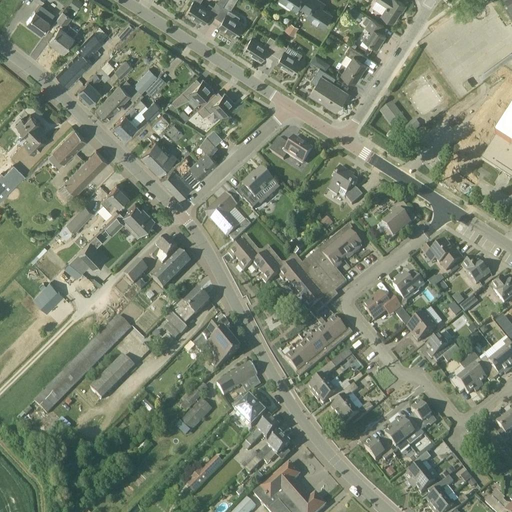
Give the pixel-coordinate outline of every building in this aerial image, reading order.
[(77,0),(70,0),(67,5),(76,11),(82,3),(77,0)] [(223,7),(217,3),(214,7),(209,3),(206,8),(199,4),(201,0),(192,0),(194,1),(186,13),(203,24),(210,14),(216,18),(223,7)] [(310,0),(281,0),(297,10),(299,7),(304,10),(310,0)] [(322,8),(325,4),(318,0),(310,0),(304,10),(309,13),(307,16),(324,27),(332,14),(322,8)] [(405,4),(398,0),(376,0),(378,1),(374,8),(383,13),(382,15),(393,22),(405,4)] [(466,2),(408,91),(430,107),(417,127),(425,132),(451,92),(480,112),(489,97),(483,93),(485,89),(488,91),(493,85),(490,82),(492,79),(499,83),(509,68),(484,52),(494,38),(483,30),(473,45),(461,38),(479,11),(466,2)] [(364,14),(352,6),(347,13),(359,21),(364,14)] [(223,7),(216,18),(222,21),(219,26),(236,37),(244,24),(237,20),(239,17),(229,11),(223,7)] [(253,12),(258,15),(261,10),(256,7),(253,12)] [(54,15),(45,8),(40,16),(34,12),(26,23),(40,33),(54,15)] [(63,12),(57,20),(61,24),(49,41),(62,51),(77,31),(71,26),(67,32),(63,29),(71,18),(63,12)] [(363,23),(367,25),(371,19),(367,16),(363,23)] [(385,35),(381,32),(384,26),(371,18),(366,26),(369,28),(363,38),(377,48),(385,35)] [(129,24),(118,36),(122,40),(134,28),(129,24)] [(103,42),(102,40),(94,33),(78,48),(80,50),(55,75),(67,87),(92,62),(87,57),(90,54),(91,55),(97,49),(103,42)] [(281,43),(270,36),(265,45),(252,37),(244,50),(261,61),(268,50),(274,54),(281,43)] [(281,43),(274,54),(280,58),(276,63),(294,74),(302,61),(299,59),(302,54),(288,45),(287,47),(281,43)] [(364,54),(350,45),(345,53),(352,58),(347,66),(342,74),(355,82),(366,65),(360,61),(364,54)] [(315,54),(311,62),(327,68),(330,61),(315,54)] [(132,66),(126,60),(115,72),(121,78),(132,66)] [(101,68),(78,91),(84,97),(82,98),(88,104),(99,92),(93,86),(101,77),(105,81),(110,76),(108,74),(101,68)] [(347,93),(332,84),(335,78),(319,68),(310,81),(315,85),(310,93),(337,109),(347,93)] [(149,85),(156,77),(148,69),(141,77),(149,85)] [(198,103),(213,90),(203,79),(198,84),(194,80),(171,101),(175,106),(192,96),(198,103)] [(152,96),(157,90),(151,84),(146,90),(152,96)] [(130,95),(119,85),(95,111),(105,121),(130,95)] [(234,104),(224,93),(220,98),(215,93),(197,111),(203,117),(214,111),(220,117),(234,104)] [(161,108),(154,101),(143,112),(150,120),(161,108)] [(383,111),(399,137),(412,128),(396,103),(383,111)] [(139,111),(133,105),(113,126),(119,132),(117,133),(123,139),(137,125),(130,119),(139,111)] [(188,116),(183,110),(179,114),(184,120),(188,116)] [(511,110),(495,137),(496,138),(481,160),(511,180),(511,110)] [(38,136),(44,130),(39,125),(40,124),(30,115),(24,122),(21,119),(15,125),(30,139),(27,141),(23,144),(24,146),(18,152),(25,160),(32,153),(33,154),(45,142),(38,136)] [(162,116),(151,127),(158,134),(169,123),(162,116)] [(174,126),(167,133),(175,141),(182,134),(174,126)] [(85,140),(75,130),(54,152),(48,158),(58,168),(63,162),(85,140)] [(218,163),(210,155),(216,149),(214,146),(220,141),(211,132),(199,144),(206,152),(190,166),(189,167),(201,179),(218,163)] [(299,141),(298,143),(293,140),(289,146),(283,142),(278,138),(270,152),(274,155),(284,161),(287,155),(302,165),(312,150),(299,141)] [(176,157),(170,150),(167,153),(156,142),(141,157),(159,174),(176,157)] [(185,148),(181,151),(185,156),(189,152),(185,148)] [(107,161),(96,151),(64,184),(75,194),(107,161)] [(190,166),(183,158),(160,180),(179,199),(191,188),(201,179),(189,167),(190,166)] [(15,167),(23,175),(30,169),(22,161),(15,167)] [(352,179),(352,178),(350,177),(350,178),(346,175),(347,173),(340,168),(334,177),(336,178),(332,185),(328,191),(337,196),(341,191),(347,195),(345,197),(351,206),(362,197),(358,191),(354,188),(358,183),(352,179)] [(278,189),(274,185),(262,172),(252,182),(250,180),(243,186),(255,199),(261,205),(278,189)] [(128,197),(116,186),(107,195),(107,196),(100,202),(104,205),(111,213),(128,197)] [(247,230),(242,225),(240,228),(228,215),(237,207),(226,195),(208,212),(207,217),(228,239),(229,237),(234,242),(247,230)] [(376,199),(371,203),(376,208),(380,204),(376,199)] [(416,220),(410,212),(402,203),(396,208),(399,211),(382,225),(387,231),(383,235),(388,242),(416,220)] [(91,212),(84,205),(67,224),(59,232),(62,235),(66,239),(91,212)] [(118,213),(103,229),(110,236),(125,220),(133,228),(137,224),(143,231),(153,222),(145,214),(142,216),(132,206),(121,217),(118,213)] [(326,218),(321,224),(327,230),(332,225),(326,218)] [(326,307),(332,301),(327,295),(332,291),(334,294),(347,283),(336,270),(322,253),(331,246),(340,238),(349,231),(350,232),(353,230),(349,226),(347,228),(302,265),(295,256),(285,264),(281,264),(268,247),(262,252),(258,252),(247,238),(244,241),(252,250),(260,259),(268,253),(275,262),(283,271),(295,262),(302,271),(310,280),(318,289),(325,298),(309,312),(322,327),(336,344),(327,351),(318,359),(308,367),(299,375),(301,377),(299,378),(298,378),(299,379),(352,335),(352,334),(351,334),(352,335),(350,336),(348,334),(339,341),(325,324),(317,315),(326,307)] [(350,232),(349,231),(340,238),(354,255),(360,250),(358,247),(361,245),(350,232)] [(91,240),(97,246),(103,241),(97,235),(91,240)] [(347,261),(354,255),(340,238),(331,246),(343,260),(346,258),(347,261)] [(177,250),(167,239),(150,256),(155,262),(158,259),(163,264),(177,250)] [(252,250),(244,241),(228,255),(233,261),(236,259),(238,262),(252,250)] [(304,249),(297,241),(288,248),(295,256),(304,249)] [(454,250),(452,252),(444,242),(435,250),(431,245),(421,253),(431,266),(434,263),(438,268),(441,266),(446,272),(461,259),(454,250)] [(104,259),(89,244),(79,254),(94,269),(104,259)] [(340,263),(343,260),(331,246),(322,253),(336,270),(342,265),(340,263)] [(260,259),(252,250),(238,262),(240,265),(238,266),(243,273),(251,267),(260,259)] [(191,263),(180,252),(154,279),(165,290),(191,263)] [(275,262),(268,253),(260,259),(251,267),(256,273),(259,271),(261,274),(275,262)] [(479,262),(477,263),(473,258),(462,267),(466,272),(476,285),(490,274),(488,272),(487,273),(479,262)] [(147,271),(138,261),(125,274),(134,284),(147,271)] [(283,271),(275,262),(261,274),(263,277),(261,279),(267,285),(278,276),(283,271)] [(302,271),(295,262),(283,271),(278,276),(283,282),(285,280),(288,283),(302,271)] [(302,271),(288,283),(290,285),(288,287),(293,294),(310,280),(302,271)] [(417,291),(424,286),(415,274),(409,280),(404,274),(394,282),(397,285),(393,288),(400,296),(395,300),(402,310),(407,306),(407,303),(405,300),(417,291)] [(511,284),(510,286),(503,277),(491,287),(495,293),(504,304),(511,298),(511,284)] [(318,289),(310,280),(293,294),(299,300),(301,298),(303,301),(318,289)] [(51,282),(38,294),(47,303),(59,290),(51,282)] [(441,294),(448,289),(444,283),(437,288),(441,294)] [(325,298),(318,289),(303,301),(305,304),(303,306),(309,312),(325,298)] [(195,314),(196,315),(209,302),(198,292),(186,304),(183,301),(164,320),(181,336),(187,330),(183,326),(195,314)] [(395,300),(392,297),(386,301),(380,293),(373,299),(374,300),(364,308),(374,322),(390,309),(394,313),(401,308),(402,310),(395,300)] [(442,297),(438,293),(434,297),(438,301),(442,297)] [(460,293),(453,297),(459,306),(465,302),(460,293)] [(470,309),(466,303),(460,307),(465,313),(470,309)] [(457,317),(462,313),(457,307),(452,311),(457,317)] [(406,328),(418,343),(437,328),(433,323),(438,320),(430,310),(406,328)] [(132,328),(120,316),(35,403),(48,415),(132,328)] [(334,317),(325,324),(339,341),(348,334),(334,317)] [(208,342),(207,341),(210,337),(214,341),(225,332),(230,328),(222,319),(188,355),(193,360),(201,352),(199,351),(208,342)] [(472,335),(477,331),(473,326),(467,330),(472,335)] [(315,337),(327,351),(336,344),(322,327),(316,332),(318,335),(315,337)] [(480,330),(484,335),(489,331),(485,327),(480,330)] [(450,340),(452,339),(445,330),(439,336),(440,337),(427,347),(431,352),(428,355),(432,359),(437,364),(456,348),(450,340)] [(240,350),(225,332),(214,341),(206,347),(216,359),(210,364),(216,371),(240,350)] [(473,347),(481,341),(476,334),(468,340),(473,347)] [(304,342),(318,359),(327,351),(315,337),(312,339),(310,337),(304,342)] [(511,353),(511,345),(508,340),(503,344),(506,348),(501,351),(502,352),(498,356),(510,371),(511,369),(511,355),(511,354),(511,353)] [(299,350),(296,352),(308,367),(318,359),(304,342),(297,348),(299,350)] [(450,354),(454,359),(460,354),(456,349),(450,354)] [(285,358),(299,375),(308,367),(296,352),(294,355),(292,352),(285,358)] [(447,365),(454,359),(450,354),(443,360),(447,365)] [(466,374),(479,390),(483,387),(481,385),(487,380),(483,376),(488,372),(480,363),(478,360),(473,354),(459,365),(466,373),(466,374)] [(135,367),(123,355),(90,388),(91,389),(84,395),(96,406),(102,400),(135,367)] [(498,356),(497,357),(493,360),(492,358),(488,362),(485,359),(480,363),(488,372),(493,369),(500,377),(504,374),(505,375),(510,371),(498,356)] [(351,357),(346,361),(351,367),(356,363),(351,357)] [(257,376),(250,364),(217,385),(224,396),(257,376)] [(328,379),(326,377),(336,369),(331,364),(312,380),(314,383),(309,387),(312,391),(310,393),(314,397),(329,385),(326,381),(328,379)] [(466,374),(457,381),(455,379),(450,383),(460,395),(465,391),(468,395),(473,391),(475,393),(479,390),(466,374)] [(336,380),(329,385),(314,397),(318,402),(320,401),(323,405),(329,400),(331,404),(334,401),(351,388),(350,388),(346,382),(341,386),(336,380)] [(348,398),(358,391),(354,385),(350,388),(351,388),(334,401),(337,404),(331,409),(334,413),(333,414),(337,419),(352,407),(348,402),(350,401),(348,398)] [(202,397),(197,392),(182,408),(187,413),(202,397)] [(265,414),(250,399),(249,400),(245,396),(233,408),(236,412),(251,428),(265,414)] [(212,410),(201,400),(181,422),(191,432),(212,410)] [(429,426),(426,422),(432,417),(420,403),(411,410),(414,414),(410,418),(421,433),(421,432),(429,426)] [(352,407),(337,419),(341,424),(342,422),(345,426),(351,422),(354,425),(373,409),(369,404),(359,411),(357,409),(355,411),(352,407)] [(511,408),(509,411),(508,409),(503,413),(511,424),(511,408)] [(511,430),(511,424),(503,413),(497,417),(499,419),(495,422),(501,431),(497,434),(505,444),(510,440),(507,437),(511,433),(510,432),(511,430)] [(405,422),(403,420),(398,424),(396,422),(392,425),(405,442),(409,446),(410,447),(424,436),(421,432),(421,433),(410,418),(405,422)] [(279,428),(270,419),(246,443),(251,447),(262,436),(266,440),(279,428)] [(398,451),(396,449),(405,442),(392,425),(388,428),(390,431),(385,435),(386,437),(382,441),(393,455),(398,451)] [(276,456),(278,458),(290,445),(280,435),(259,456),(248,467),(245,469),(250,475),(258,467),(264,462),(267,465),(276,456)] [(413,445),(418,452),(430,442),(425,435),(413,445)] [(393,455),(382,441),(377,445),(373,440),(364,448),(375,462),(381,457),(385,462),(393,455)] [(417,453),(421,458),(434,448),(431,443),(417,453)] [(254,452),(244,462),(248,467),(259,456),(254,452)] [(421,467),(431,459),(427,454),(414,465),(416,468),(408,474),(406,476),(410,482),(408,483),(411,487),(428,474),(421,467)] [(223,463),(218,458),(202,473),(200,470),(190,480),(192,481),(187,486),(194,493),(208,478),(223,463)] [(318,511),(325,507),(325,506),(315,495),(310,500),(293,481),(299,476),(289,465),(280,473),(279,472),(275,476),(276,477),(254,495),(268,511),(318,511)] [(406,471),(408,474),(416,468),(414,465),(406,471)] [(391,468),(386,472),(390,478),(396,474),(391,468)] [(435,484),(437,487),(449,478),(445,473),(439,478),(433,470),(428,474),(411,487),(414,491),(417,489),(421,495),(435,484)] [(258,473),(253,478),(258,484),(263,479),(258,473)] [(242,474),(235,481),(240,486),(246,481),(243,478),(245,477),(242,474)] [(444,491),(453,483),(449,478),(437,487),(429,493),(432,497),(426,501),(429,505),(428,506),(432,511),(447,499),(443,495),(445,493),(444,491)] [(472,482),(466,486),(470,491),(476,487),(472,482)] [(486,504),(493,511),(505,511),(495,502),(502,496),(497,492),(486,504)] [(452,502),(450,503),(447,499),(432,511),(455,511),(468,502),(464,496),(454,504),(452,502)] [(251,511),(255,508),(247,499),(234,511),(251,511)]
